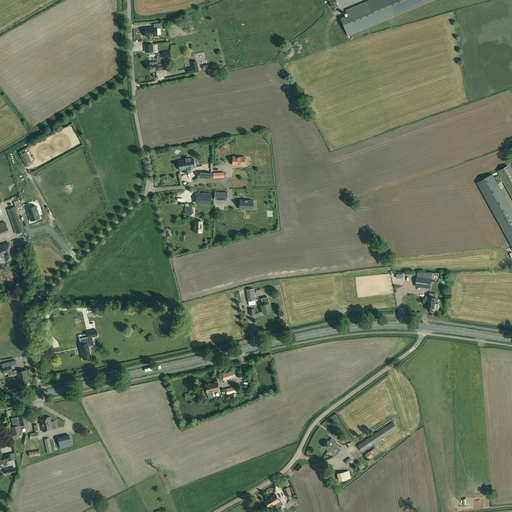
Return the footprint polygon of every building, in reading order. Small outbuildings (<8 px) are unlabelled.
[(375,24),(392,17),(394,16),(433,0),(370,0),(366,2),(346,10),(348,15),(341,19),(340,19),(347,36),(355,32),(375,24)] [(145,33),(145,35),(145,36),(145,37),(157,36),(157,28),(161,28),(161,24),(154,24),(154,28),(145,28),(145,33)] [(157,57),(157,62),(147,63),(147,69),(156,69),(156,70),(162,70),(165,69),(165,62),(161,63),(161,59),(164,59),(164,58),(171,57),(170,52),(163,53),(164,57),(157,57)] [(187,68),(189,74),(199,71),(197,61),(191,62),(192,67),(187,68)] [(25,152),(22,154),(27,163),(30,161),(25,152)] [(233,157),(232,165),(244,165),(244,166),(245,157),(244,157),(233,157)] [(195,161),(193,161),(193,160),(193,159),(189,159),(189,158),(185,159),(186,160),(181,161),(182,166),(183,166),(184,170),(187,169),(187,171),(191,170),(191,168),(195,168),(194,165),(196,165),(195,164),(194,164),(194,163),(195,162),(195,161)] [(511,168),(510,164),(497,171),(511,198),(511,168)] [(511,210),(492,174),(477,183),(511,246),(511,210)] [(196,194),(195,203),(211,203),(211,195),(196,194)] [(240,209),(252,210),(252,209),(252,206),(253,206),(253,205),(252,205),(252,201),(247,201),(247,200),(245,200),(241,200),(241,201),(241,204),(239,203),(239,209),(240,209)] [(35,206),(27,208),(31,221),(40,218),(35,206)] [(23,232),(15,207),(8,209),(17,234),(23,232)] [(0,264),(6,262),(16,259),(12,250),(11,250),(10,244),(0,247),(0,264)] [(433,273),(417,273),(415,286),(430,289),(433,273)] [(254,289),(246,290),(248,302),(256,301),(254,289)] [(438,304),(435,304),(435,303),(436,303),(436,298),(436,294),(430,293),(429,297),(426,297),(426,299),(422,299),(422,303),(425,303),(425,301),(428,302),(427,305),(428,305),(427,310),(430,311),(433,312),(433,311),(434,311),(434,309),(437,309),(438,308),(438,305),(438,304)] [(261,298),(262,305),(261,305),(262,311),(264,311),(264,314),(270,313),(268,304),(269,304),(268,297),(261,298)] [(86,336),(88,335),(88,338),(97,336),(96,330),(87,332),(85,333),(86,336)] [(90,345),(79,347),(82,360),(90,359),(88,349),(90,348),(90,345)] [(9,376),(18,374),(20,384),(29,382),(26,370),(17,372),(17,370),(12,371),(11,366),(16,364),(15,360),(2,364),(3,366),(4,373),(8,372),(9,376)] [(234,371),(222,375),(224,381),(235,377),(235,376),(238,375),(237,371),(234,371)] [(211,394),(211,392),(219,391),(217,383),(204,385),(206,393),(207,393),(207,395),(208,395),(209,398),(213,397),(213,394),(211,394)] [(231,397),(236,397),(240,396),(238,387),(226,389),(227,394),(230,393),(231,397)] [(11,418),(13,426),(11,427),(13,435),(14,435),(14,437),(22,436),(20,427),(19,426),(28,424),(25,411),(18,413),(18,417),(11,418)] [(50,417),(40,419),(43,432),(53,430),(50,417)] [(393,422),(357,445),(362,451),(397,428),(393,422)] [(70,435),(58,437),(60,449),(72,446),(70,435)] [(49,438),(44,439),(48,453),(52,452),(49,438)] [(331,439),(329,441),(328,440),(324,447),(328,450),(327,451),(330,452),(330,451),(336,455),(341,449),(333,444),(335,441),(331,439)] [(369,451),(364,455),(368,460),(373,456),(378,452),(374,448),(369,452),(369,451)] [(8,465),(7,461),(11,460),(10,454),(2,456),(1,452),(0,452),(0,468),(4,467),(4,466),(8,465)] [(338,482),(347,480),(350,479),(348,471),(337,473),(338,482)] [(275,494),(269,498),(264,501),(268,508),(273,505),(279,501),(275,494)]
